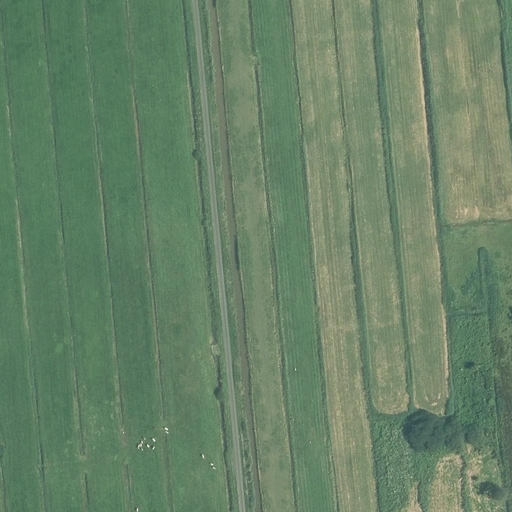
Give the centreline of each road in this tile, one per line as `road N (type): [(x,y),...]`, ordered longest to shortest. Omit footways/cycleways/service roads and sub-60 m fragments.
road 1 (unclassified): [(195,0),(241,511)]
road 2 (track): [(66,511),(67,474),(178,419),(204,350),(227,349)]
